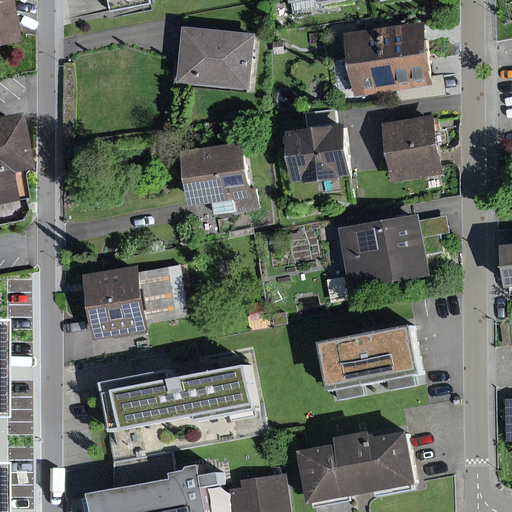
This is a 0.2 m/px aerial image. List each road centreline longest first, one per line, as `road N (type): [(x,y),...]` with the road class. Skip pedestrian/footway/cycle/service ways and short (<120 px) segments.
road 1 (residential): [(43,0),(52,511)]
road 2 (residential): [(479,511),(472,0)]
